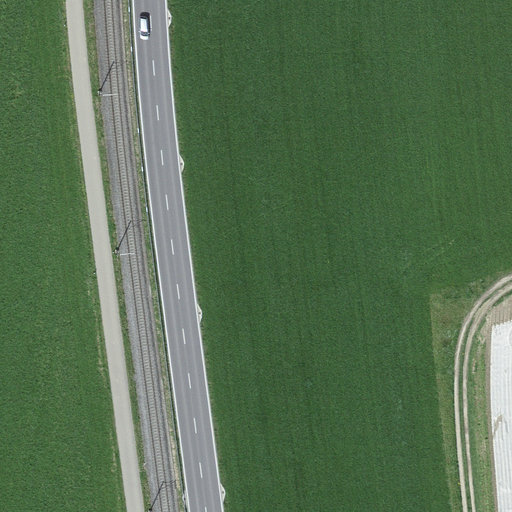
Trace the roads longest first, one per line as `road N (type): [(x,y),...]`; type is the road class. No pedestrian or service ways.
road 1 (unclassified): [(73,0),(133,511)]
road 2 (secondary): [(150,0),(203,511)]
road 3 (track): [(511,282),(476,311),(460,360),(469,511)]
